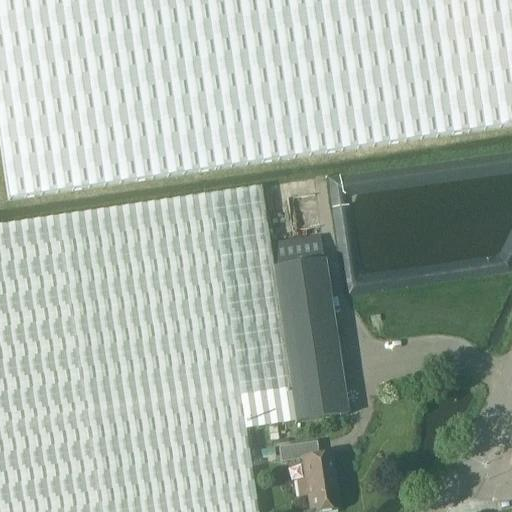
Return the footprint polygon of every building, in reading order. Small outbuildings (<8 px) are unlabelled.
[(511,0),(0,0),(0,149),(8,201),(511,126),(511,0)] [(309,177),(277,183),(280,196),(311,190),(309,177)] [(0,511),(256,511),(245,432),(239,395),(290,388),(268,244),(260,189),(0,227),(0,511)] [(268,244),(290,388),(295,424),(347,417),(324,261),(319,236),(268,244)] [(239,395),(245,432),(268,428),(271,428),(276,427),(295,424),(290,388),(239,395)] [(271,428),(268,428),(270,442),(278,441),(276,427),(271,428)] [(319,457),(317,443),(279,449),(281,463),(302,460),(306,481),(298,483),(300,497),(308,497),(309,511),(326,511),(339,510),(331,455),(319,457)]
